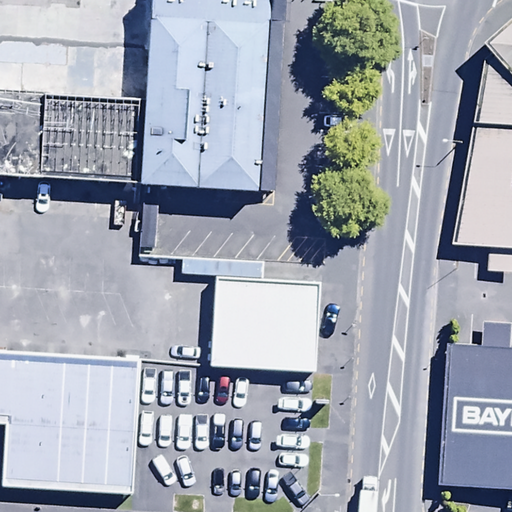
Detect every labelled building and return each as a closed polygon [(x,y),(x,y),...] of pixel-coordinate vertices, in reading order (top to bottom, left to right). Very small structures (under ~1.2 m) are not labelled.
[(136,104),(141,0),(0,0),(0,96),(47,99),(136,104)] [(270,0),(141,0),(136,104),(131,184),(260,191),(270,0)] [(511,255),(511,21),(495,34),(469,253),(511,255)] [(42,180),(131,184),(136,104),(47,99),(42,180)] [(334,279),(250,272),(242,379),(325,386),(334,279)] [(511,354),(459,352),(451,490),(511,493),(511,354)] [(136,364),(0,356),(0,415),(11,416),(7,480),(129,486),(136,364)]
